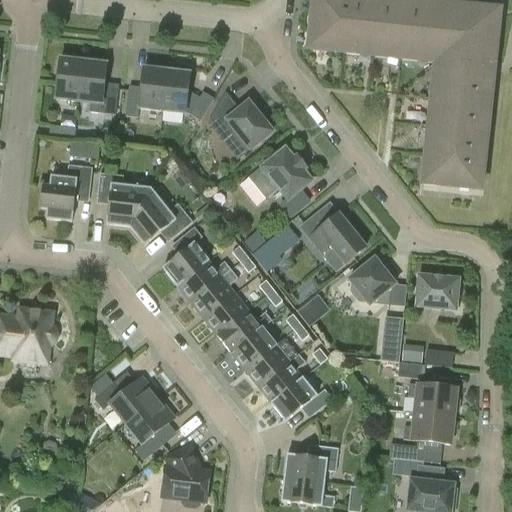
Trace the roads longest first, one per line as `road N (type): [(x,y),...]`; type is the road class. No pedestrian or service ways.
road 1 (residential): [(500,511),(494,270),(416,229),(271,48),(259,19)]
road 2 (residential): [(4,252),(96,269),(114,281),(240,440),(248,456),(247,511)]
road 3 (residential): [(4,252),(31,0)]
road 4 (residential): [(53,0),(259,19)]
